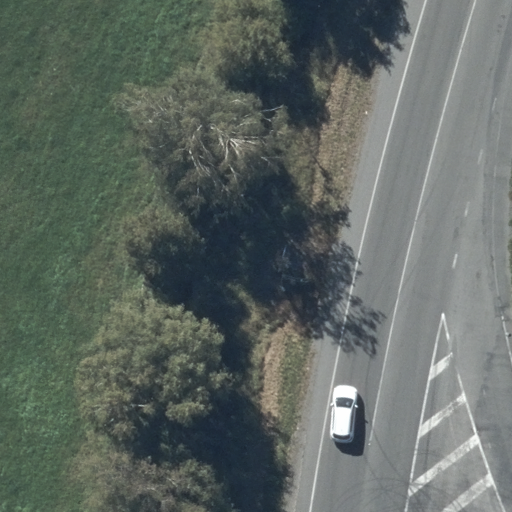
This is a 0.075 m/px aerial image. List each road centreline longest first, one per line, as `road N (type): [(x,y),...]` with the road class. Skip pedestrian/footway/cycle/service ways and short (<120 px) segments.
road 1 (primary): [(359,511),(433,158)]
road 2 (primary): [(433,158),(511,435)]
road 3 (primary): [(433,158),(481,0)]
